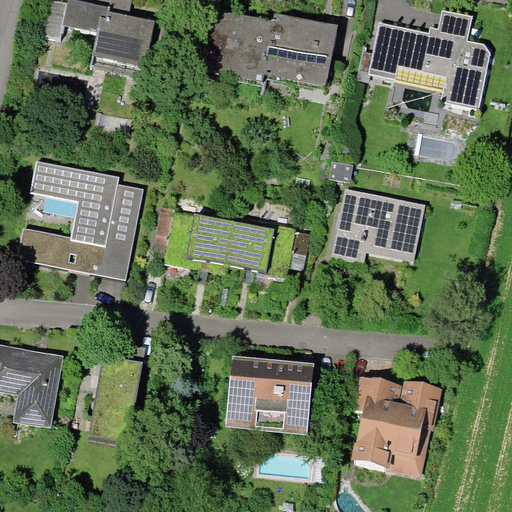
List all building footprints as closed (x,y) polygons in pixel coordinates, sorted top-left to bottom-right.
[(152,29),(126,23),(127,19),(108,15),(110,0),(78,0),(76,8),(68,6),(68,4),(66,4),(65,10),(48,6),(41,41),(59,45),(62,32),(95,39),(90,63),(143,74),(152,29)] [(178,11),(168,9),(161,44),(171,46),(178,11)] [(442,17),(437,41),(377,28),(371,59),(360,57),(356,76),(367,78),(366,80),(393,85),(395,72),(444,82),(439,107),(476,115),(484,77),(482,77),(486,60),(481,52),(464,49),(470,23),(442,17)] [(211,19),(201,70),(231,76),(242,25),(211,19)] [(263,82),(264,74),(294,80),(304,29),(273,23),(272,30),(262,82),(263,82)] [(242,25),(231,76),(262,82),(272,30),(242,25)] [(294,80),(325,86),(335,35),(304,29),(294,80)] [(141,190),(36,168),(31,197),(77,206),(69,243),(23,234),(17,262),(121,283),(141,190)] [(412,252),(420,212),(345,197),(332,261),(359,267),(364,242),(412,252)] [(173,215),(163,213),(158,240),(168,242),(163,264),(223,275),(225,267),(231,233),(171,222),(173,215)] [(299,259),(303,238),(233,225),(231,233),(225,267),(285,278),(289,257),(299,259)] [(326,301),(332,272),(317,269),(311,299),(326,301)] [(47,431),(58,363),(0,353),(0,395),(27,400),(22,427),(47,431)] [(126,452),(141,368),(102,362),(86,445),(126,452)] [(302,433),(305,401),(307,382),(306,380),(303,377),(299,376),(296,378),(290,378),(290,374),(233,368),(229,411),(229,414),(231,416),(233,418),(236,419),(253,421),(252,428),(302,433)] [(436,395),(405,389),(401,411),(395,414),(391,414),(396,392),(361,384),(354,415),(363,417),(352,468),(383,474),(387,458),(413,463),(419,432),(428,434),(436,395)] [(174,510),(186,494),(162,476),(150,492),(174,510)]
